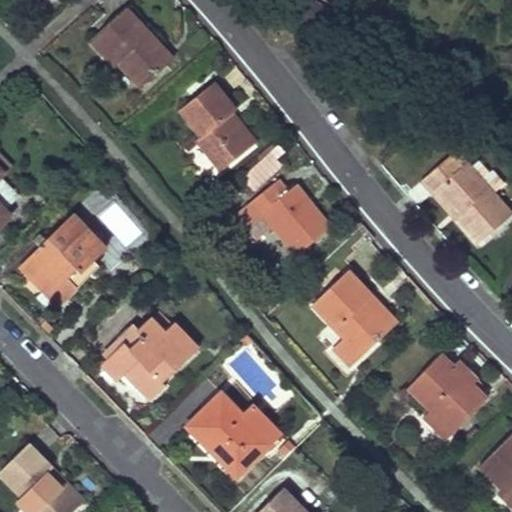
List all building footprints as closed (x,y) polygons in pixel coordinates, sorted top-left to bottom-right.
[(317,4),(309,18),(323,27),(332,14),(317,4)] [(126,8),(92,40),(116,66),(119,62),(143,87),(173,59),(126,8)] [(214,82),(181,109),(202,135),(198,139),(222,169),(250,147),(226,118),(232,113),(236,110),(214,82)] [(255,143),(232,113),(226,118),(250,147),(255,143)] [(276,142),(258,158),(260,160),(278,145),(276,142)] [(453,153),(421,180),(433,193),(437,189),(460,215),(455,219),(477,244),(511,214),(466,162),(463,165),(453,153)] [(0,176),(4,172),(12,167),(0,154),(0,176)] [(278,179),(237,212),(258,238),(273,226),(296,254),(330,228),(295,185),(288,191),(278,179)] [(437,189),(433,193),(455,219),(460,215),(437,189)] [(0,224),(10,215),(0,204),(0,224)] [(39,246),(20,265),(49,295),(67,278),(76,287),(98,265),(94,260),(106,248),(73,213),(46,239),(40,232),(33,240),(39,246)] [(348,270),(312,304),(345,338),(334,348),(351,366),(391,328),(366,301),(372,296),(348,270)] [(76,287),(67,278),(49,295),(58,304),(76,287)] [(372,296),(366,301),(391,328),(397,322),(372,296)] [(159,312),(152,319),(164,331),(171,324),(159,312)] [(111,354),(102,363),(118,380),(126,373),(131,368),(140,377),(135,382),(151,400),(166,386),(163,382),(198,349),(173,323),(171,324),(164,331),(152,319),(150,317),(137,330),(142,336),(130,348),(124,342),(111,354)] [(107,351),(111,354),(124,342),(130,348),(142,336),(137,330),(133,326),(107,351)] [(247,334),(241,340),(247,346),(252,341),(247,334)] [(440,353),(407,387),(430,410),(422,417),(446,440),(487,398),(472,383),(454,366),(440,353)] [(459,360),(454,366),(472,383),(477,378),(459,360)] [(131,368),(126,373),(135,382),(140,377),(131,368)] [(221,393),(187,426),(212,452),(215,449),(240,474),(270,444),(277,438),(264,425),(258,431),(242,415),(221,393)] [(253,405),(242,415),(258,431),(264,425),(277,438),(281,434),(253,405)] [(511,434),(479,466),(502,489),(498,492),(511,505),(511,434)] [(28,444),(0,471),(0,474),(21,496),(16,501),(26,511),(72,511),(79,506),(52,478),(49,482),(43,476),(52,468),(28,444)] [(52,468),(43,476),(49,482),(52,478),(79,506),(84,501),(52,468)] [(308,511),(284,486),(257,511),(308,511)] [(129,493),(119,505),(130,505),(131,496),(129,493)]
